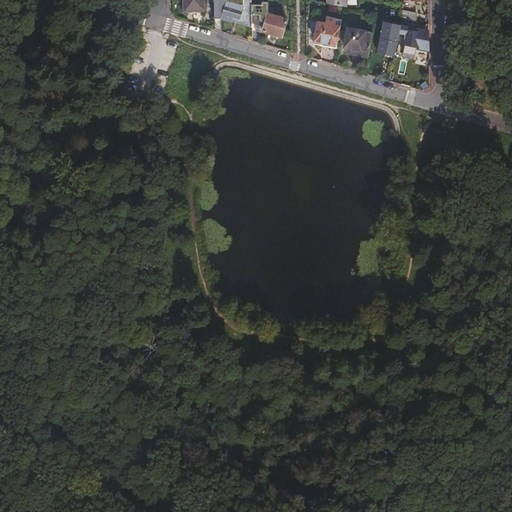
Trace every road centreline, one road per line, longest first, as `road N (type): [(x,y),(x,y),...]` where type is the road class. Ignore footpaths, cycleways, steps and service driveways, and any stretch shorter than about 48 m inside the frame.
road 1 (residential): [(158,22),(437,103)]
road 2 (track): [(0,246),(113,92),(137,14)]
road 3 (track): [(0,455),(143,511)]
